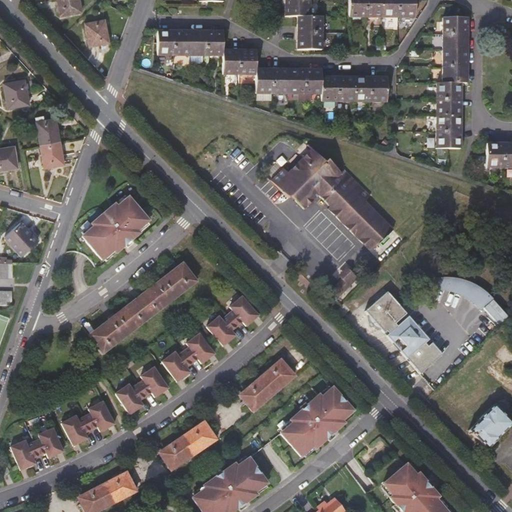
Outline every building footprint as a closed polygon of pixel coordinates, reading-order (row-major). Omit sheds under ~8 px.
[(79,0),(58,0),(62,20),(83,17),(79,0)] [(289,0),(289,17),(301,18),(300,51),(324,51),(325,18),(314,18),(313,0),(289,0)] [(352,0),(353,17),(419,18),(419,0),(352,0)] [(441,84),(441,115),(440,149),(453,149),(463,149),(465,149),(465,135),(465,84),(471,84),(471,18),(448,18),(447,84),(441,84)] [(90,52),(110,49),(106,26),(87,28),(90,52)] [(162,56),(178,56),(227,57),(226,75),(243,76),(260,76),(260,79),(259,94),(270,94),(298,94),(324,95),(324,102),(390,102),(390,79),(325,79),(325,71),(260,70),(260,51),(227,51),(227,33),(162,32),(162,40),(162,56)] [(7,111),(28,108),(25,83),(4,86),(7,111)] [(35,125),(38,148),(58,145),(55,123),(35,125)] [(511,143),(490,144),(490,167),(511,167),(511,143)] [(62,168),(58,145),(38,148),(41,171),(62,168)] [(0,172),(17,170),(14,149),(0,151),(0,172)] [(326,210),(370,252),(377,246),(385,238),(392,230),(364,202),(369,197),(343,171),(339,174),(326,161),(324,164),(310,151),(286,174),(282,170),(269,182),(287,200),(289,198),(302,210),(317,196),(328,208),(326,210)] [(154,218),(134,195),(119,207),(117,204),(94,224),(96,227),(82,240),(102,263),(116,251),(119,253),(129,244),(142,233),(140,230),(154,218)] [(5,240),(21,259),(37,244),(20,225),(5,240)] [(388,241),(385,238),(377,246),(380,249),(388,241)] [(0,280),(15,281),(15,266),(0,265),(0,280)] [(160,283),(173,300),(197,282),(183,265),(170,275),(160,283)] [(357,279),(346,268),(337,276),(341,280),(333,288),(340,296),(343,293),(351,285),(357,279)] [(485,307),(501,299),(496,295),(489,290),(480,285),(470,281),(455,278),(441,278),(434,279),(426,282),(421,284),(432,290),(440,290),(450,291),(460,294),(467,296),(474,300),(479,303),(485,307)] [(147,292),(137,300),(150,318),(173,300),(160,283),(147,292)] [(0,310),(13,310),(13,295),(0,294),(0,310)] [(428,337),(421,330),(415,335),(407,326),(413,321),(407,314),(396,324),(394,322),(405,312),(388,294),(376,306),(368,314),(367,315),(398,349),(424,377),(447,357),(430,340),(425,344),(422,342),(428,337)] [(125,309),(113,318),(127,336),(150,318),(137,300),(125,309)] [(232,313),(226,318),(235,330),(241,326),(244,330),(250,325),(257,320),(242,300),(229,310),(232,313)] [(127,336),(113,318),(101,328),(90,337),(103,354),(127,336)] [(205,328),(220,348),(227,343),(233,339),(229,334),(235,330),(226,318),(220,322),(218,319),(205,328)] [(421,330),(413,321),(407,326),(415,335),(421,330)] [(187,347),(182,352),(191,363),(197,358),(201,363),(207,358),(213,353),(196,333),(184,344),(187,347)] [(173,353),(161,364),(178,383),(185,377),(190,372),(186,368),(191,363),(182,352),(176,357),(173,353)] [(260,379),(273,395),(294,377),(280,361),(270,370),(260,379)] [(169,389),(155,368),(141,377),(144,381),(138,385),(146,398),(152,393),(156,398),(162,394),(169,389)] [(273,395),(260,379),(250,388),(239,397),(253,413),(273,395)] [(146,398),(138,385),(132,389),(129,386),(117,394),(130,415),(137,411),(144,406),(140,402),(146,398)] [(321,397),(318,394),(291,421),(293,424),(281,434),(302,457),(314,446),(316,449),(328,438),(345,423),(342,421),(353,410),(332,387),(321,397)] [(91,414),(85,417),(92,430),(98,427),(101,432),(108,428),(115,425),(103,402),(89,410),(91,414)] [(498,437),(511,423),(511,422),(494,404),(479,419),(479,420),(469,430),(477,439),(487,449),(498,439),(498,437)] [(76,416),(62,424),(74,447),(81,443),(88,439),(85,434),(92,430),(85,417),(78,421),(76,416)] [(192,432),(182,439),(193,456),(216,441),(204,424),(192,432)] [(43,440),(36,442),(41,456),(48,454),(50,459),(57,457),(65,453),(56,430),(41,436),(43,440)] [(171,471),(193,456),(182,439),(171,446),(159,454),(171,471)] [(28,440),(13,446),(22,470),(29,467),(37,464),(35,459),(41,456),(36,442),(29,445),(28,440)] [(256,494),(269,486),(251,460),(239,468),(237,465),(205,486),(207,489),(194,498),(203,511),(235,511),(244,506),(258,497),(256,494)] [(410,475),(400,464),(377,484),(387,496),(384,498),(396,511),(442,511),(430,498),(433,495),(423,484),(413,472),(410,475)] [(11,471),(9,466),(0,468),(2,474),(11,471)] [(102,486),(112,505),(136,492),(126,473),(113,480),(102,486)] [(98,511),(112,505),(102,486),(90,493),(78,499),(85,511),(98,511)] [(319,511),(344,511),(335,500),(327,506),(324,503),(322,505),(318,508),(320,511),(319,511)]
